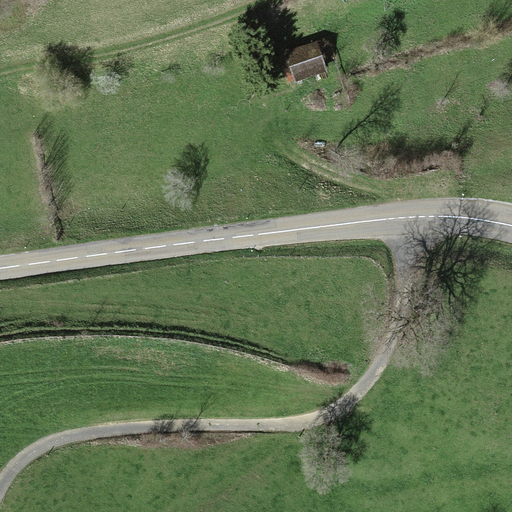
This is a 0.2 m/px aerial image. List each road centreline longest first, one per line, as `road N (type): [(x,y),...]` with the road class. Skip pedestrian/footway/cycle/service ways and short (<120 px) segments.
road 1 (track): [(415,221),(408,272),(376,358),(360,390),(329,416),(292,427),(64,437),(30,450),(0,484)]
road 2 (tertiary): [(511,229),(415,221),(248,233),(0,267)]
road 3 (track): [(263,0),(138,47),(0,76)]
